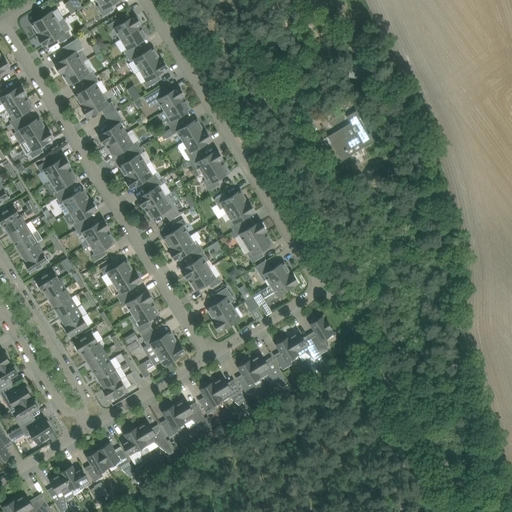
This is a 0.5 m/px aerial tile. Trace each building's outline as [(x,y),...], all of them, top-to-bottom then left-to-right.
[(77,11),(70,0),(65,3),(71,14),(77,11)] [(77,0),(70,0),(77,11),(82,7),(77,0)] [(97,0),(100,4),(97,6),(103,16),(114,10),(111,4),(118,0),(97,0)] [(58,22),(57,20),(52,12),(32,23),(39,34),(58,22)] [(119,18),(111,23),(108,25),(111,30),(115,28),(121,38),(140,27),(139,24),(141,23),(136,16),(134,16),(122,23),(119,18)] [(40,36),(39,37),(43,45),(45,44),(45,45),(57,37),(60,43),(71,36),(68,31),(70,29),(64,19),(58,22),(39,34),(40,36)] [(147,37),(140,27),(121,38),(127,49),(124,51),(127,56),(138,50),(135,45),(147,37)] [(357,29),(347,32),(350,40),(360,37),(357,29)] [(99,40),(97,42),(102,50),(111,44),(110,43),(108,44),(105,44),(103,43),(101,42),(99,40)] [(83,62),(77,52),(82,49),(77,41),(64,49),(68,56),(57,63),(57,64),(55,65),(60,73),(62,72),(63,74),(83,62)] [(96,43),(91,46),(95,53),(100,50),(96,43)] [(141,55),(138,50),(127,56),(131,62),(134,60),(140,70),(160,58),(153,48),(141,55)] [(3,59),(2,57),(0,57),(0,79),(0,80),(0,79),(0,72),(8,67),(9,66),(5,58),(3,59)] [(161,60),(160,58),(140,70),(146,80),(143,82),(146,88),(149,86),(158,81),(154,76),(166,69),(166,68),(167,67),(163,60),(161,60)] [(96,76),(92,70),(89,72),(83,62),(63,74),(70,85),(82,77),(85,82),(96,76)] [(370,66),(360,65),(350,65),(349,76),(369,78),(370,66)] [(82,105),(102,93),(96,83),(99,81),(96,76),(85,82),(88,88),(76,95),(82,105)] [(132,85),(126,90),(133,100),(139,96),(132,85)] [(5,88),(0,91),(0,104),(3,103),(7,109),(26,97),(25,94),(26,93),(22,86),(20,87),(20,86),(8,93),(5,88)] [(163,89),(154,95),(152,96),(155,102),(158,100),(165,110),(184,98),(183,96),(184,95),(179,87),(178,88),(177,87),(170,92),(166,95),(163,89)] [(104,114),(113,109),(115,107),(111,101),(108,103),(102,93),(82,105),(84,108),(82,109),(87,116),(89,115),(89,116),(101,109),(104,114)] [(21,115),(33,107),(26,97),(7,109),(13,119),(10,121),(13,126),(24,120),(21,115)] [(139,98),(134,101),(138,108),(143,105),(139,98)] [(190,109),(184,98),(165,110),(171,120),(167,122),(171,128),(182,121),(179,116),(190,109)] [(328,135),(342,159),(350,155),(350,154),(349,155),(346,149),(360,141),(364,147),(375,140),(371,132),(369,133),(360,117),(362,116),(358,109),(347,116),(351,122),(328,135)] [(107,145),(126,133),(123,128),(126,126),(120,115),(109,122),(112,127),(101,135),(99,136),(104,144),(106,143),(107,145)] [(27,125),(24,120),(13,126),(17,132),(14,134),(20,144),(26,140),(45,128),(39,117),(27,125)] [(185,126),(182,121),(171,128),(174,133),(178,131),(184,141),(203,130),(197,119),(185,126)] [(154,137),(160,133),(157,127),(151,131),(154,137)] [(47,130),(45,128),(26,140),(30,146),(32,150),(29,152),(32,158),(35,156),(43,151),(40,146),(52,139),(52,138),(53,137),(48,129),(47,130)] [(174,133),(171,128),(160,134),(164,140),(174,133)] [(205,132),(203,130),(184,141),(187,147),(184,149),(190,159),(201,153),(198,147),(210,140),(209,140),(211,139),(206,131),(205,132)] [(128,154),(139,147),(136,141),(133,143),(126,133),(107,145),(114,156),(125,149),(128,154)] [(140,155),(143,153),(139,147),(128,154),(132,159),(122,165),(128,176),(146,165),(140,155)] [(204,158),(201,153),(190,159),(196,169),(199,167),(203,173),(222,161),(221,159),(223,158),(218,150),(216,151),(204,158)] [(49,159),(40,165),(38,166),(41,172),(44,170),(51,180),(70,168),(69,166),(70,165),(65,157),(64,158),(63,157),(52,165),(49,159)] [(229,172),(222,161),(203,173),(206,179),(203,181),(209,191),(212,189),(220,184),(217,179),(229,172)] [(146,179),(150,184),(159,178),(155,173),(152,175),(146,165),(128,176),(130,178),(128,179),(133,186),(134,185),(135,186),(146,179)] [(77,179),(70,168),(51,180),(57,190),(53,192),(57,198),(68,191),(65,186),(77,179)] [(141,197),(138,199),(143,207),(144,206),(146,208),(168,194),(171,192),(165,182),(162,184),(159,178),(150,184),(153,189),(141,196),(141,197)] [(16,183),(22,192),(26,190),(20,181),(16,183)] [(9,197),(3,187),(0,189),(0,203),(2,202),(2,201),(9,197)] [(68,191),(57,198),(60,203),(59,204),(62,209),(67,206),(70,211),(89,199),(83,189),(71,196),(68,191)] [(225,192),(217,198),(214,199),(220,209),(224,207),(227,213),(247,201),(240,190),(228,198),(225,192)] [(178,210),(175,204),(168,194),(146,208),(152,219),(164,211),(167,217),(170,221),(180,214),(178,210)] [(91,202),(89,199),(70,211),(76,221),(73,223),(76,229),(87,222),(84,217),(96,210),(95,209),(97,209),(92,201),(91,202)] [(248,203),(247,201),(227,213),(231,219),(227,221),(233,231),(244,224),(241,219),(253,212),(253,211),(254,210),(250,203),(248,203)] [(0,222),(2,226),(20,215),(14,205),(7,210),(6,209),(3,211),(4,212),(0,214),(0,222)] [(8,235),(26,224),(20,215),(2,226),(4,225),(7,231),(6,231),(8,235)] [(170,248),(189,236),(183,226),(187,224),(183,218),(181,220),(172,225),(175,230),(164,237),(170,248)] [(90,227),(87,222),(76,229),(80,235),(83,233),(89,243),(109,231),(107,229),(109,228),(104,220),(102,221),(102,220),(90,227)] [(248,229),(244,224),(233,231),(230,233),(234,238),(235,238),(240,234),(246,244),(266,233),(264,231),(266,229),(261,222),(260,223),(259,222),(248,229)] [(15,243),(31,233),(26,224),(8,235),(10,238),(11,237),(15,243)] [(115,241),(109,231),(89,243),(95,253),(92,255),(95,260),(107,254),(103,249),(115,241)] [(20,253),(37,242),(31,233),(15,243),(19,249),(18,250),(20,253)] [(272,243),(266,233),(246,244),(250,250),(246,252),(253,262),(255,261),(264,256),(260,250),(272,243)] [(203,250),(196,240),(193,242),(190,236),(189,236),(170,248),(172,250),(170,251),(175,259),(176,258),(177,258),(188,251),(192,256),(203,250)] [(218,240),(208,246),(210,250),(214,247),(217,251),(222,248),(218,240)] [(25,263),(43,252),(37,242),(20,253),(22,256),(23,256),(26,261),(24,262),(25,263)] [(63,250),(58,242),(54,244),(59,252),(63,250)] [(190,279),(209,267),(205,262),(209,260),(203,250),(192,256),(195,261),(183,269),(182,270),(187,278),(188,277),(190,279)] [(48,261),(43,252),(25,263),(31,272),(38,268),(38,269),(42,267),(41,265),(48,261)] [(290,273),(284,262),(272,269),(266,259),(265,259),(266,260),(255,266),(264,281),(267,279),(271,284),(290,273)] [(112,262),(103,267),(101,269),(104,275),(108,272),(114,283),(133,271),(127,260),(115,267),(112,262)] [(215,277),(209,267),(190,279),(196,290),(208,283),(211,288),(222,281),(218,275),(215,277)] [(228,272),(232,280),(239,276),(235,268),(228,272)] [(42,290),(59,279),(54,270),(47,274),(46,273),(42,275),(43,276),(36,281),(42,290)] [(134,273),(133,271),(114,283),(120,293),(116,295),(120,300),(131,294),(128,288),(140,281),(139,281),(141,280),(136,272),(134,273)] [(297,283),(296,283),(298,282),(293,274),(292,275),(290,273),(271,284),(265,288),(269,295),(275,291),(277,295),(297,283)] [(48,299),(65,288),(59,279),(42,290),(42,291),(44,290),(47,295),(46,296),(48,299)] [(85,286),(81,279),(77,281),(81,288),(85,286)] [(245,299),(251,295),(245,284),(238,288),(245,299)] [(55,308),(71,298),(65,288),(48,299),(50,302),(51,302),(55,308)] [(233,300),(227,289),(226,288),(215,294),(216,296),(219,301),(208,309),(214,319),(233,307),(230,302),(233,300)] [(134,299),(131,294),(120,300),(123,306),(127,304),(133,314),(152,302),(151,300),(153,299),(148,291),(146,292),(146,291),(134,299)] [(264,298),(260,291),(252,296),(256,302),(258,301),(261,305),(266,302),(264,298)] [(254,303),(256,302),(252,296),(244,301),(251,311),(256,308),(254,303)] [(76,307),(74,303),(71,298),(55,308),(58,314),(57,314),(59,317),(76,307)] [(147,320),(159,313),(152,302),(133,314),(140,325),(136,327),(139,332),(150,325),(147,320)] [(272,311),(266,302),(261,305),(266,314),(272,311)] [(82,315),(79,310),(76,307),(59,317),(61,321),(62,320),(66,325),(64,327),(82,316),(82,315)] [(240,318),(235,309),(233,307),(214,319),(215,321),(214,322),(219,330),(220,329),(221,330),(240,318)] [(262,317),(256,308),(251,311),(249,312),(254,319),(255,319),(256,321),(262,317)] [(70,337),(85,327),(88,326),(82,316),(64,327),(70,337)] [(316,333),(311,337),(321,354),(328,350),(326,338),(333,333),(330,328),(331,327),(327,321),(326,321),(323,316),(317,319),(316,318),(312,321),(312,322),(311,323),(316,333)] [(150,358),(158,354),(177,342),(170,331),(159,339),(155,333),(144,340),(148,345),(144,348),(150,358)] [(82,352),(98,342),(92,332),(74,343),(80,353),(82,352)] [(321,354),(311,337),(305,340),(300,332),(288,338),(288,339),(298,356),(305,352),(320,364),(321,364),(325,361),(321,354)] [(288,339),(288,338),(288,337),(283,340),(282,339),(277,342),(278,343),(276,344),(282,354),(276,357),(281,366),(283,369),(292,364),(291,358),(297,354),(298,356),(288,339)] [(86,362),(104,351),(98,342),(82,352),(86,358),(84,358),(86,362)] [(164,364),(184,353),(183,352),(185,351),(180,343),(178,344),(177,342),(158,354),(150,358),(155,365),(162,361),(164,364)] [(0,353),(0,368),(11,362),(8,358),(9,357),(6,352),(5,353),(4,351),(0,353)] [(93,370),(109,360),(104,351),(86,362),(88,365),(90,364),(93,370)] [(262,354),(251,361),(250,361),(261,378),(268,374),(283,387),(287,384),(273,359),(267,363),(262,354)] [(250,361),(251,361),(250,359),(245,362),(244,361),(239,364),(240,365),(238,366),(244,376),(238,380),(245,392),(254,386),(253,381),(260,377),(260,378),(261,378),(250,361)] [(98,380),(115,370),(109,360),(93,370),(97,376),(96,377),(98,380)] [(134,367),(130,360),(127,362),(119,367),(121,371),(122,372),(122,371),(129,367),(131,369),(134,367)] [(14,367),(11,362),(0,368),(0,392),(11,385),(8,379),(18,373),(17,372),(18,371),(15,366),(14,367)] [(150,374),(143,363),(138,366),(145,378),(150,374)] [(142,379),(137,371),(136,369),(130,373),(136,383),(142,379)] [(121,379),(115,370),(98,380),(100,383),(101,383),(104,388),(105,389),(121,379)] [(224,377),(213,383),(223,401),(230,397),(245,409),(249,406),(235,382),(229,385),(224,377)] [(126,388),(121,380),(121,379),(105,389),(104,388),(102,389),(109,399),(115,395),(116,397),(123,392),(122,391),(126,388)] [(213,383),(212,382),(207,385),(206,384),(202,386),(202,388),(201,389),(207,399),(201,402),(208,414),(216,409),(215,403),(222,399),(223,401),(213,383)] [(32,396),(29,392),(30,391),(27,386),(26,387),(25,385),(15,391),(11,385),(0,392),(0,393),(10,409),(15,407),(32,396)] [(34,401),(32,396),(15,407),(19,413),(15,418),(21,427),(32,419),(29,413),(39,407),(37,406),(39,405),(36,400),(34,401)] [(212,429),(202,413),(197,404),(191,408),(186,399),(175,406),(184,422),(185,423),(192,419),(196,423),(207,432),(212,429)] [(175,406),(174,404),(169,407),(169,406),(164,409),(164,410),(163,411),(169,421),(163,425),(170,437),(179,431),(178,426),(184,422),(175,406)] [(21,427),(8,434),(12,441),(25,433),(26,435),(32,434),(36,442),(41,438),(42,440),(49,436),(48,434),(53,431),(50,426),(51,425),(48,420),(47,421),(46,419),(36,425),(32,419),(21,427)] [(148,422),(137,428),(146,444),(147,446),(154,442),(158,445),(169,454),(174,451),(159,427),(153,430),(148,422)] [(10,442),(3,430),(0,424),(0,461),(3,459),(4,461),(9,458),(8,456),(10,455),(4,445),(10,442)] [(220,425),(214,428),(218,436),(224,432),(220,425)] [(128,439),(122,442),(125,447),(130,456),(135,464),(142,460),(141,456),(140,448),(146,444),(137,428),(136,427),(131,430),(131,429),(126,432),(127,433),(125,434),(128,439)] [(217,436),(214,430),(208,434),(211,440),(217,436)] [(203,438),(196,443),(200,450),(208,446),(203,438)] [(103,447),(98,449),(108,467),(115,463),(132,476),(136,474),(128,461),(121,449),(115,453),(110,443),(108,444),(107,443),(102,446),(103,447)] [(108,467),(98,449),(94,452),(93,451),(88,454),(89,455),(87,456),(93,466),(87,470),(94,481),(103,476),(102,470),(108,467)] [(140,463),(134,467),(137,473),(144,469),(140,463)] [(65,469),(60,472),(61,474),(61,473),(72,491),(72,490),(75,495),(82,490),(82,489),(91,483),(89,480),(84,472),(81,467),(75,470),(72,465),(70,466),(69,465),(64,468),(65,469)] [(55,489),(49,492),(54,501),(60,511),(68,511),(66,501),(75,495),(72,490),(72,491),(61,473),(61,474),(50,480),(55,489)] [(100,481),(94,485),(95,487),(100,495),(106,491),(100,481)] [(95,487),(91,489),(97,499),(101,497),(100,495),(95,487)] [(4,505),(3,506),(6,511),(53,511),(43,496),(31,503),(26,494),(15,501),(14,499),(9,502),(9,501),(4,504),(4,505)]
